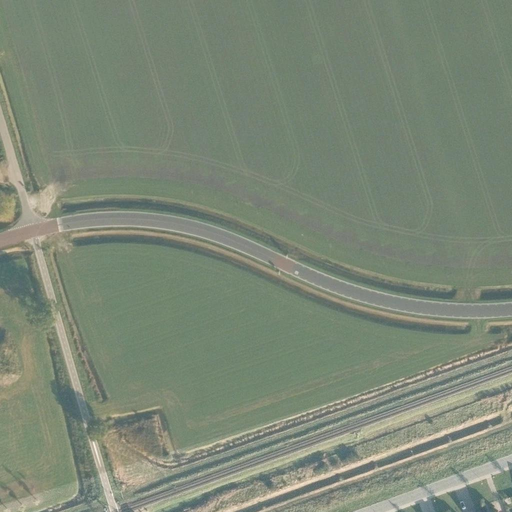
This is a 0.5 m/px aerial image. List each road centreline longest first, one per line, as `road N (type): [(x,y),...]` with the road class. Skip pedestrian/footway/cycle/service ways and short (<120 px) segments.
road 1 (secondary): [(511,307),(412,304),(156,219),(31,229)]
road 2 (residential): [(511,460),(367,511)]
